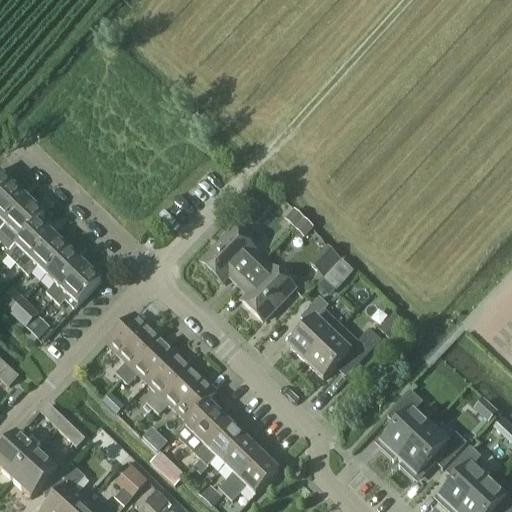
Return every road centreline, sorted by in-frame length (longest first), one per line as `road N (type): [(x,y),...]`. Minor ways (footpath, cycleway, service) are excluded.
road 1 (residential): [(357,511),(317,467),(314,435),(153,273)]
road 2 (residential): [(0,437),(153,273)]
road 3 (track): [(254,164),(406,0)]
road 4 (residential): [(153,273),(21,144)]
road 5 (residential): [(153,273),(254,164)]
